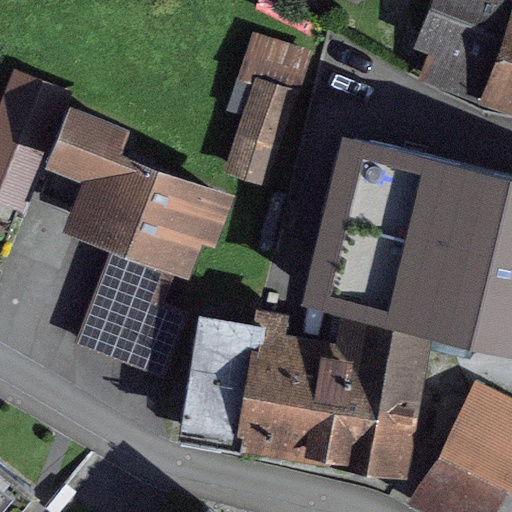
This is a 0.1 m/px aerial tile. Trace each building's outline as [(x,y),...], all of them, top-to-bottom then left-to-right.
[(511,0),(435,0),(418,48),(436,55),(427,77),(511,107),(511,0)] [(313,51),(253,31),(227,111),(242,116),(254,78),(300,93),(313,51)] [(44,171),(69,107),(74,94),(14,70),(0,106),(0,205),(26,216),(44,171)] [(242,116),(224,174),(269,189),(300,93),(254,78),(242,116)] [(235,198),(125,157),(135,132),(69,107),(44,171),(82,185),(63,235),(111,253),(175,279),(188,283),(202,247),(215,252),(235,198)] [(511,179),(342,140),(302,310),(326,315),(431,340),(511,358),(511,179)] [(175,279),(111,253),(75,343),(165,378),(191,313),(166,303),(175,279)] [(179,444),(410,483),(431,340),(326,315),(321,343),(201,321),(179,444)] [(499,511),(510,495),(511,491),(511,399),(483,386),(408,504),(423,511),(499,511)] [(0,511),(15,511),(42,479),(0,445),(0,511)]
